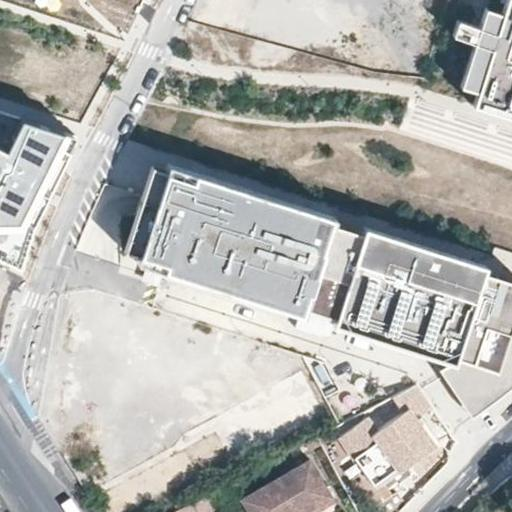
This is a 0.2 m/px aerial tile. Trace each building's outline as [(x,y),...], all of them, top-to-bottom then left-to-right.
[(511,0),(507,0),(505,7),(487,1),(461,82),(476,87),(471,103),(511,115),(511,0)] [(0,257),(19,266),(33,222),(72,134),(28,118),(13,153),(0,145),(0,257)] [(511,272),(200,174),(197,183),(173,174),(144,259),(168,268),(166,275),(303,322),(306,314),(345,327),(343,332),(447,368),(430,376),(460,426),(511,385),(511,272)] [(416,381),(390,394),(403,413),(376,431),(367,418),(341,436),(354,455),(379,438),(401,470),(437,444),(418,417),(434,406),(416,381)] [(372,408),(379,420),(398,409),(391,397),(372,408)] [(332,494),(310,457),(276,477),(295,511),(316,511),(312,506),(332,494)] [(295,511),(276,477),(241,497),(247,507),(249,511),(295,511)] [(511,511),(511,493),(501,485),(491,497),(510,511),(511,511)] [(167,511),(228,511),(214,487),(192,499),(170,511),(167,511)] [(335,499),(332,494),(312,506),(316,511),(335,499)]
